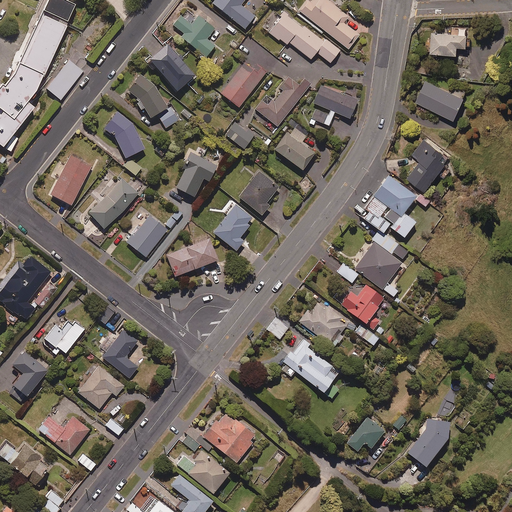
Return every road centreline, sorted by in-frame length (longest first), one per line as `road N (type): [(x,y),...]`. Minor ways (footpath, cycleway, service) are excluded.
road 1 (secondary): [(205,360),(369,142),(397,7)]
road 2 (residential): [(458,511),(379,504),(205,360)]
road 3 (residential): [(2,200),(205,360)]
road 4 (residential): [(160,0),(2,200)]
road 5 (secondary): [(85,511),(205,360)]
